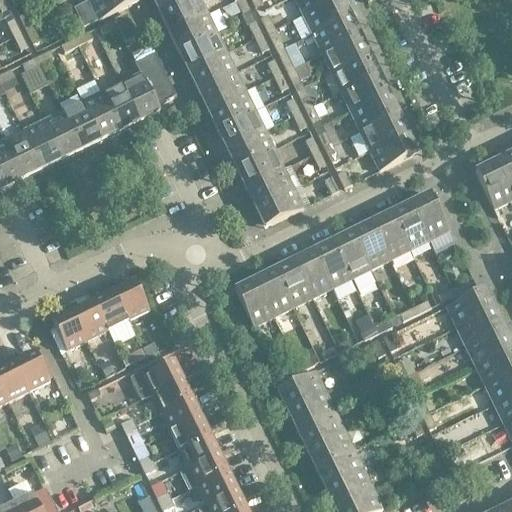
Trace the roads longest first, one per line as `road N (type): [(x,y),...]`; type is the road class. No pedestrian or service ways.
road 1 (residential): [(193,251),(225,259),(256,254),(440,167),(460,147),(511,121)]
road 2 (residential): [(289,511),(186,290),(193,251)]
road 3 (residential): [(0,323),(163,249),(193,251)]
